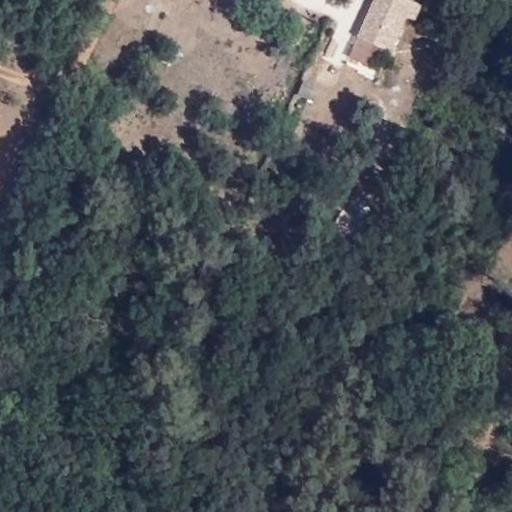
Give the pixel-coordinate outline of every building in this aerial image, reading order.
[(421,5),(408,0),(392,0),(382,26),(367,20),(359,39),(392,53),(407,16),(416,19),(421,5)] [(375,0),(367,20),(382,26),(392,0),(375,0)] [(367,67),(368,44),(348,44),(348,67),(367,67)] [(310,101),(315,88),(300,82),(295,95),(310,101)] [(355,237),(361,216),(336,210),(331,230),(355,237)]
